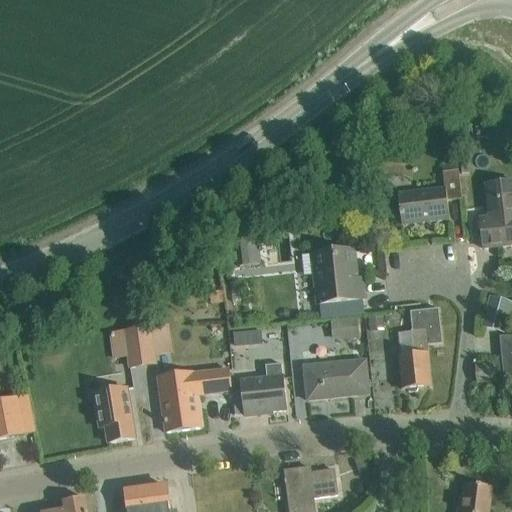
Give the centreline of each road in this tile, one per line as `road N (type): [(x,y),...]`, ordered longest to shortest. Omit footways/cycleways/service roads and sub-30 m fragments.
road 1 (residential): [(0,491),(340,437),(511,438)]
road 2 (secondary): [(0,282),(215,173),(357,69)]
road 3 (unknown): [(454,437),(469,301),(445,280),(400,278)]
road 4 (secondary): [(357,69),(505,5)]
